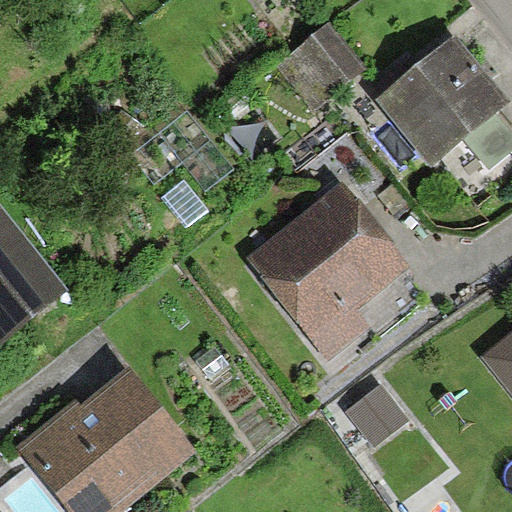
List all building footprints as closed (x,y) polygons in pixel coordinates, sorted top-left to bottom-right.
[(366,70),(330,26),(279,68),(315,112),(366,70)] [(444,164),(480,208),(511,181),(511,125),(503,114),(510,109),(457,43),(379,106),(433,173),(444,164)] [(351,135),(336,116),(283,157),(297,176),(351,135)] [(403,271),(342,196),(256,265),(329,356),(365,328),(351,312),(403,271)] [(0,350),(68,298),(0,211),(0,350)] [(511,341),(489,359),(511,388),(511,341)] [(30,459),(72,511),(124,511),(192,459),(130,380),(30,459)] [(376,449),(410,424),(384,388),(350,413),(376,449)]
